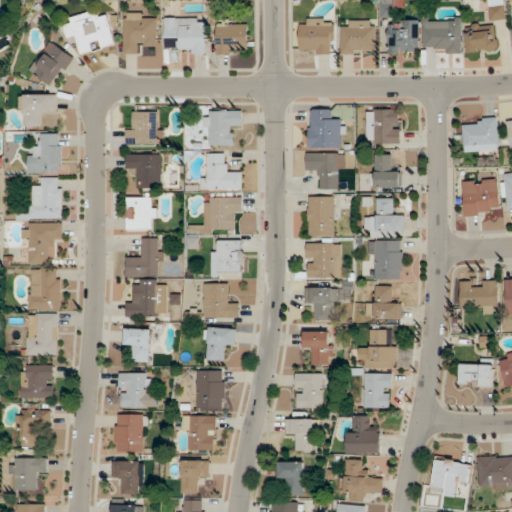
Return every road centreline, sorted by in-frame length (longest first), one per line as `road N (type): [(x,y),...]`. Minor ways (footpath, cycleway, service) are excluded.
road 1 (residential): [(78,511),(95,329),(96,113),(105,97),(132,86),(511,82)]
road 2 (residential): [(239,511),(275,298),(275,0)]
road 3 (residential): [(403,511),(436,324),(441,88)]
